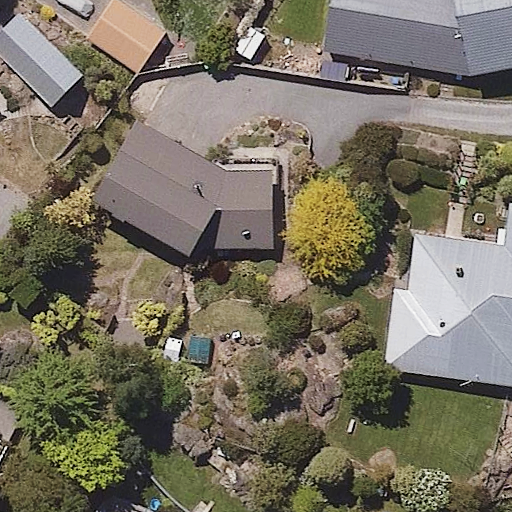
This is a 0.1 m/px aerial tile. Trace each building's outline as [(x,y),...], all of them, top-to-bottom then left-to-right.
[(143,0),(95,0),(77,24),(141,75),(178,27),(143,0)] [(511,0),(337,0),(329,49),(468,75),(511,70),(511,0)] [(26,8),(0,29),(0,45),(55,109),(88,80),(26,8)] [(227,162),(151,119),(103,202),(194,253),(291,251),(289,161),(227,162)] [(405,227),(389,362),(511,377),(511,200),(510,200),(505,240),(405,227)] [(0,481),(22,436),(0,425),(0,340),(2,335),(0,334),(0,481)]
